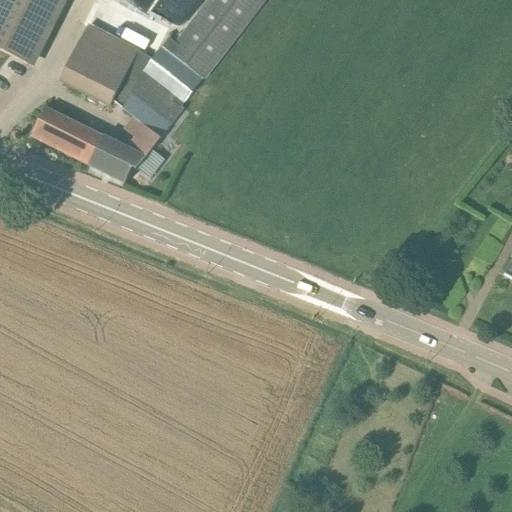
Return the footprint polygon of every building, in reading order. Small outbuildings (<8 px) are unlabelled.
[(0,0),(0,51),(21,62),(28,65),(55,12),(62,15),(69,0),(0,0)] [(209,0),(175,44),(169,39),(153,60),(140,77),(134,87),(123,110),(132,117),(121,132),(137,141),(152,152),(176,120),(183,111),(181,109),(203,79),(204,80),(253,16),(265,0),(209,0)] [(139,53),(89,27),(61,81),(111,107),(114,103),(139,53)] [(153,60),(139,53),(114,103),(123,110),(134,87),(140,77),(153,60)] [(32,138),(78,161),(92,133),(46,110),(32,138)] [(103,138),(103,139),(92,133),(78,161),(90,167),(89,167),(125,185),(133,170),(137,171),(152,152),(137,141),(129,151),(103,138)]
